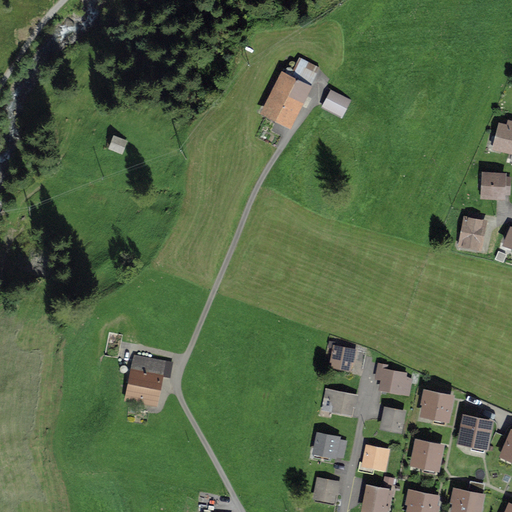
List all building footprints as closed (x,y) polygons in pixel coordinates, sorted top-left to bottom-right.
[(286,76),(268,114),(293,126),(320,70),(304,62),(295,80),(286,76)] [(333,92),(326,105),(345,116),(353,102),(333,92)] [(511,129),(498,126),(493,150),(511,153),(511,129)] [(126,141),(116,137),(112,148),(122,152),(126,141)] [(483,177),(482,199),(506,200),(506,178),(483,177)] [(481,253),(487,224),(464,220),(458,249),(481,253)] [(334,349),(329,368),(353,374),(357,355),(334,349)] [(167,365),(136,359),(129,400),(159,405),(167,365)] [(385,371),(380,391),(399,395),(403,375),(385,371)] [(328,393),(324,413),(353,419),(357,399),(328,393)] [(426,393),(421,418),(446,423),(451,399),(426,393)] [(386,410),(382,429),(401,433),(405,414),(386,410)] [(463,417),(457,445),(486,451),(492,424),(463,417)] [(316,434),(311,457),(334,462),(339,439),(316,434)] [(511,436),(502,458),(511,462),(511,436)] [(416,442),(410,467),(436,473),(442,448),(416,442)] [(365,447),(361,467),(383,472),(387,452),(365,447)] [(319,479),(313,503),(333,507),(338,483),(319,479)] [(367,487),(361,511),(384,511),(389,491),(367,487)] [(454,491),(449,511),(481,511),(485,497),(454,491)] [(412,493),(407,511),(436,511),(439,499),(412,493)]
